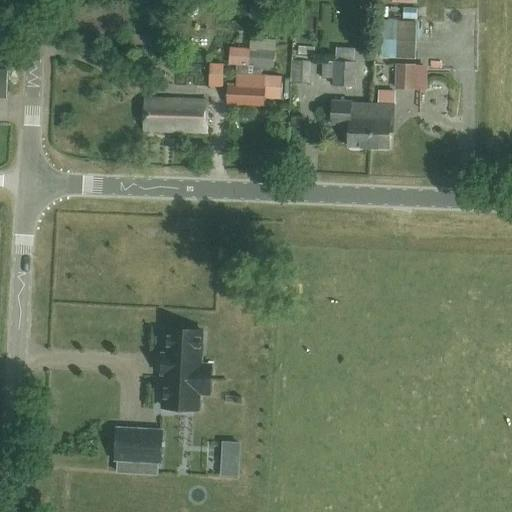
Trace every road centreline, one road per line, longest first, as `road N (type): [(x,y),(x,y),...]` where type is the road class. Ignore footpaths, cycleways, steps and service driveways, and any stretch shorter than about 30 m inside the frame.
road 1 (tertiary): [(511,205),(32,185)]
road 2 (tertiary): [(10,511),(32,185)]
road 3 (unclassified): [(32,185),(38,0)]
